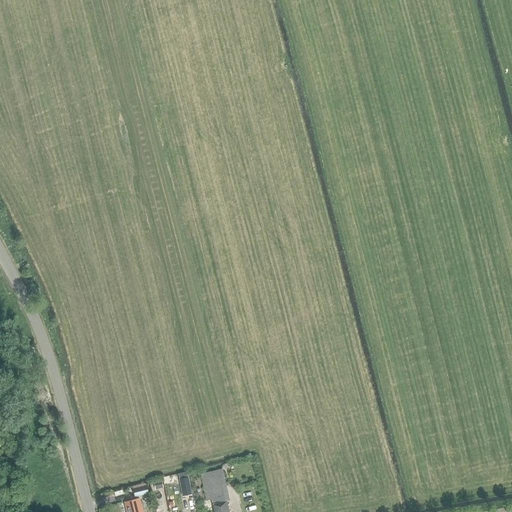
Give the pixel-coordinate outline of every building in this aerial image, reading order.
[(213,505),(226,502),(229,501),(222,469),(201,474),(206,501),(211,500),(213,505)] [(187,478),(179,480),(182,497),(191,495),(187,478)] [(163,488),(161,481),(153,483),(155,490),(163,488)] [(148,494),(146,486),(143,486),(142,482),(131,485),(135,497),(148,494)] [(126,511),(142,511),(139,499),(124,503),(126,511)] [(228,511),(226,502),(213,505),(214,511),(228,511)]
